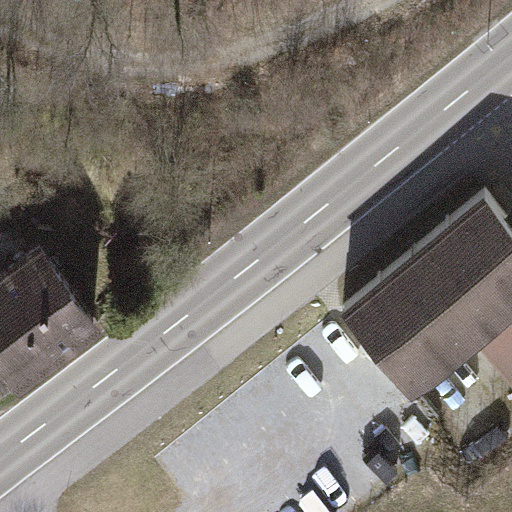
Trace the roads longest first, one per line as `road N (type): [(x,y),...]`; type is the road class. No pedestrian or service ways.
road 1 (tertiary): [(0,459),(511,56)]
road 2 (track): [(379,0),(231,57),(139,69),(90,63),(0,22)]
